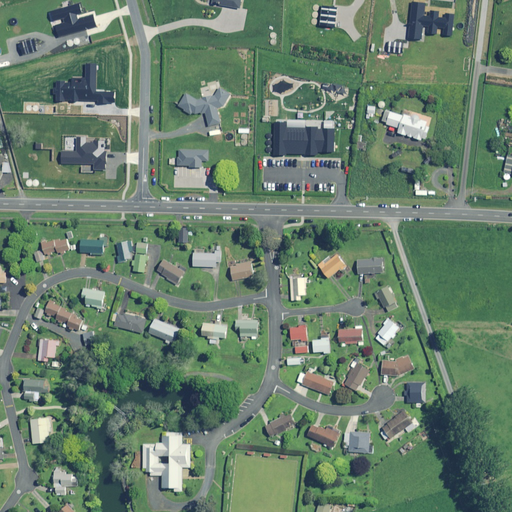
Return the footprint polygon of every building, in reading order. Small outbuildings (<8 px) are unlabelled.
[(212,0),(212,4),(239,9),(240,0),(212,0)] [(57,23),(60,35),(98,25),(95,13),(79,17),(78,14),(84,12),(81,2),(52,9),(55,20),(64,17),(65,21),(57,23)] [(425,4),(412,2),(408,39),(421,40),(423,26),(429,27),(428,34),(437,35),(437,28),(444,29),(443,36),(452,37),(454,15),(445,14),(445,18),(438,18),(439,12),(431,11),(430,17),(424,16),(425,4)] [(337,8),(322,7),(320,26),(335,28),(337,8)] [(34,37),(20,41),(23,53),(38,49),(34,37)] [(403,43),(389,42),(388,52),(402,54),(403,43)] [(58,92),(58,99),(66,100),(66,98),(72,98),(72,100),(81,100),(81,98),(100,99),(100,101),(118,102),(118,90),(97,90),(98,62),(87,61),(87,77),(73,76),(73,81),(66,81),(67,79),(58,79),(58,87),(55,87),(55,92),(58,92)] [(184,110),(184,111),(190,115),(192,113),(195,115),(200,113),(201,114),(205,113),(208,127),(220,124),(217,109),(223,107),(230,95),(219,88),(214,96),(197,101),(185,94),(178,107),(184,110)] [(404,117),(390,113),(386,125),(399,129),(397,134),(421,141),(422,139),(425,140),(429,128),(426,127),(427,122),(419,120),(411,117),(405,115),(404,117)] [(287,123),(274,123),(273,156),(286,156),(286,155),(305,155),(305,157),(317,157),(317,152),(334,153),(334,128),(332,128),(332,122),(324,122),(324,129),(305,129),(305,121),(287,121),(287,123)] [(94,122),(78,122),(78,133),(93,134),(94,122)] [(63,150),(63,162),(95,163),(95,168),(107,169),(108,150),(106,150),(106,140),(95,139),(95,141),(86,141),(86,137),(78,136),(78,150),(63,150)] [(366,142),(357,141),(356,150),(366,151),(366,142)] [(210,149),(180,148),(180,156),(179,156),(179,164),(191,164),(191,166),(203,166),(203,160),(209,160),(210,149)] [(193,231),(188,230),(188,229),(181,228),(180,243),(188,243),(188,236),(193,237),(193,231)] [(82,238),(82,251),(105,253),(105,246),(107,246),(108,237),(101,237),(101,239),(82,238)] [(60,238),(43,243),(46,254),(58,250),(59,252),(71,249),(68,238),(60,240),(60,238)] [(131,240),(118,243),(122,261),(128,260),(128,258),(132,257),(131,251),(134,250),(131,240)] [(149,243),(138,242),(137,252),(148,253),(149,243)] [(45,259),(42,249),(35,251),(38,261),(45,259)] [(216,253),(194,252),(194,265),(217,266),(218,261),(222,261),(223,251),(216,250),(216,253)] [(147,255),(136,253),(136,260),(134,260),(133,264),(135,265),(134,271),(145,272),(147,255)] [(320,264),(330,277),(347,263),(338,253),(326,263),(324,261),(320,264)] [(374,258),(359,259),(360,273),(385,271),(384,257),(378,258),(378,256),(373,257),(374,258)] [(186,271),(165,258),(158,270),(169,276),(168,278),(178,284),(186,271)] [(253,263),(232,266),(235,279),(255,276),(253,263)] [(306,277),(291,278),(293,300),(302,299),(302,294),(307,293),(306,277)] [(399,306),(389,286),(376,292),(379,298),(381,297),(388,312),(399,306)] [(106,291),(85,288),(83,297),(88,298),(87,303),(103,306),(106,291)] [(50,302),(46,312),(58,316),(57,319),(69,323),(68,326),(80,330),(84,320),(77,317),(78,315),(66,310),(67,308),(50,302)] [(45,310),(38,307),(35,316),(42,318),(45,310)] [(118,313),(115,325),(144,333),(148,319),(143,317),(143,316),(137,314),(136,316),(125,313),(124,315),(118,313)] [(378,337),(386,344),(401,326),(390,317),(385,323),(387,324),(380,332),(381,334),(378,337)] [(155,319),(150,332),(176,343),(179,337),(178,336),(181,329),(155,319)] [(259,320),(237,319),(237,330),(242,330),(242,337),(259,337),(259,320)] [(229,325),(205,322),(203,335),(227,338),(229,325)] [(300,327),(291,328),(293,339),(303,339),(303,340),(309,340),(308,325),(300,326),(300,327)] [(340,329),(340,341),(365,340),(364,328),(340,329)] [(94,331),(84,333),(87,345),(97,343),(94,331)] [(323,339),(314,340),(316,352),(326,351),(326,352),(332,352),(331,337),(323,338),(323,339)] [(58,340),(42,338),(39,360),(49,361),(50,356),(56,356),(58,340)] [(398,361),(385,360),(383,374),(400,375),(416,368),(410,355),(398,361)] [(358,362),(346,384),(358,390),(361,384),(362,385),(367,376),(367,377),(371,370),(358,362)] [(334,382),(307,373),(302,385),(329,395),(334,382)] [(46,380),(25,379),(25,391),(49,392),(49,386),(45,386),(46,380)] [(426,381),(408,381),(408,389),(405,389),(405,394),(408,394),(408,401),(426,401),(426,381)] [(35,393),(26,392),(26,398),(30,399),(30,401),(34,401),(35,393)] [(384,426),(391,437),(414,421),(406,410),(389,422),(384,426)] [(281,417),(266,425),(272,435),(277,433),(277,434),(287,428),(297,423),(292,413),(282,418),(281,417)] [(50,417),(31,419),(34,444),(50,442),(49,431),(51,431),(50,417)] [(313,424),(309,434),(334,446),(341,432),(328,426),(327,429),(320,425),(319,426),(313,424)] [(371,431),(351,430),(350,451),(370,452),(371,431)] [(183,467),(191,467),(191,444),(183,444),(183,432),(163,432),(163,443),(144,443),(144,467),(148,467),(148,474),(163,475),(163,487),(174,487),(174,491),(183,491),(183,467)] [(66,472),(55,472),(55,487),(57,487),(57,493),(66,493),(66,486),(78,486),(78,477),(73,477),(73,474),(66,474),(66,472)] [(329,511),(332,503),(320,500),(316,511),(329,511)]
